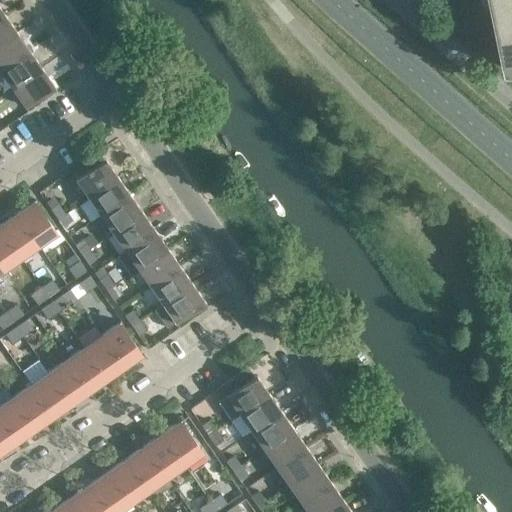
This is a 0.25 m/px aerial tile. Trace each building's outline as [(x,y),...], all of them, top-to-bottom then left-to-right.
[(511,0),(493,0),(495,4),(507,68),(509,68),(508,64),(511,63),(511,0)] [(0,43),(17,32),(4,14),(0,17),(0,43)] [(0,70),(29,50),(17,32),(0,43),(0,70)] [(41,67),(29,50),(0,70),(0,71),(12,88),(41,67)] [(54,86),(41,67),(12,88),(25,107),(54,86)] [(75,179),(88,197),(118,177),(105,158),(75,179)] [(130,194),(118,177),(88,197),(100,215),(130,194)] [(142,212),(130,194),(100,215),(113,233),(142,212)] [(34,200),(16,213),(36,243),(55,230),(34,200)] [(58,203),(50,209),(57,219),(65,214),(58,203)] [(155,230),(142,212),(113,233),(125,250),(155,230)] [(36,243),(16,213),(0,224),(0,228),(19,255),(36,243)] [(72,224),(65,214),(57,219),(64,229),(72,224)] [(19,255),(0,228),(0,265),(1,267),(19,255)] [(167,247),(155,230),(125,250),(117,256),(130,274),(137,268),(167,247)] [(82,239),(75,244),(82,254),(90,249),(82,239)] [(179,265),(167,247),(137,268),(150,286),(179,265)] [(97,259),(90,249),(82,254),(89,264),(97,259)] [(86,270),(79,261),(68,268),(75,278),(86,270)] [(192,283),(179,265),(150,286),(162,304),(192,283)] [(114,268),(107,272),(114,282),(120,278),(114,268)] [(107,274),(99,279),(106,289),(114,284),(107,274)] [(89,275),(78,283),(85,292),(96,285),(89,275)] [(52,280),(41,287),(48,297),(58,289),(52,280)] [(205,301),(192,283),(162,304),(154,309),(167,327),(205,301)] [(121,294),(114,284),(106,289),(114,300),(121,294)] [(48,297),(41,287),(30,295),(37,304),(48,297)] [(69,304),(62,294),(51,301),(58,311),(69,304)] [(58,311),(51,301),(41,309),(47,319),(58,311)] [(16,304),(6,312),(12,321),(23,314),(16,304)] [(132,309),(124,315),(131,325),(139,319),(132,309)] [(12,321),(6,312),(0,315),(0,326),(2,329),(12,321)] [(33,328),(26,319),(16,326),(22,336),(33,328)] [(146,330),(139,319),(131,325),(138,335),(146,330)] [(119,322),(101,335),(121,364),(139,352),(119,322)] [(22,336),(16,326),(5,334),(12,343),(22,336)] [(121,364),(101,335),(83,348),(103,377),(121,364)] [(103,377),(83,348),(65,360),(86,389),(103,377)] [(86,389),(65,360),(48,372),(68,401),(86,389)] [(68,401),(48,372),(30,384),(50,414),(68,401)] [(256,375),(226,395),(218,401),(231,419),(239,414),(269,393),(256,375)] [(50,414),(30,384),(12,397),(33,426),(50,414)] [(281,411),(269,393),(239,414),(251,432),(281,411)] [(33,426),(12,397),(0,405),(0,417),(15,438),(33,426)] [(293,429),(281,411),(251,432),(264,449),(293,429)] [(0,448),(15,438),(0,417),(0,448)] [(182,419),(162,433),(182,463),(202,449),(202,448),(200,449),(181,421),(182,420),(182,419)] [(209,420),(201,425),(208,435),(216,430),(209,420)] [(306,446),(293,429),(264,449),(276,467),(306,446)] [(223,440),(216,430),(208,435),(215,446),(223,440)] [(182,463),(162,433),(144,446),(165,475),(182,463)] [(165,475),(144,446),(127,458),(147,487),(165,475)] [(318,464),(306,446),(276,467),(288,485),(318,464)] [(233,455),(226,461),(233,471),(241,465),(233,455)] [(147,487),(127,458),(109,470),(129,500),(147,487)] [(330,482),(318,464),(288,485),(301,502),(330,482)] [(248,476),(241,465),(233,471),(240,481),(248,476)] [(129,500),(109,470),(91,483),(112,511),(129,500)] [(324,511),(343,499),(330,482),(301,502),(307,511),(324,511)] [(111,511),(112,511),(91,483),(73,495),(85,511),(111,511)] [(258,490),(250,496),(257,506),(265,501),(258,490)] [(220,494),(210,501),(216,511),(227,504),(220,494)] [(85,511),(73,495),(56,507),(58,511),(85,511)] [(351,511),(343,499),(324,511),(351,511)] [(214,511),(216,511),(210,501),(199,509),(201,511),(214,511)] [(270,511),(272,511),(265,501),(257,506),(261,511),(270,511)]
